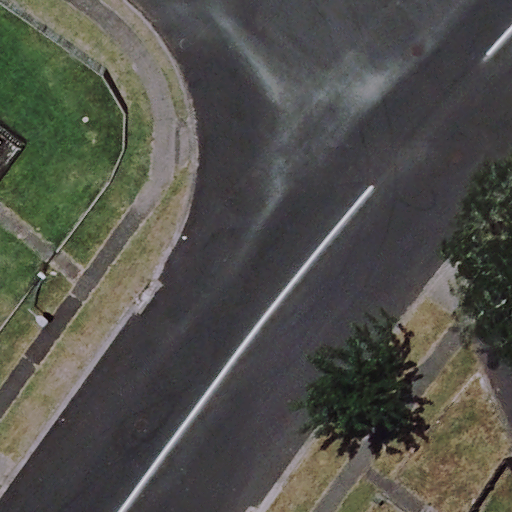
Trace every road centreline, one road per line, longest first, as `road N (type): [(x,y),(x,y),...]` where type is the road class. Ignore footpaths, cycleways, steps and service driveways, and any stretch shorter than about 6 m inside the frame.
road 1 (residential): [(132,511),(417,117)]
road 2 (residential): [(417,117),(255,0)]
road 3 (residential): [(417,117),(511,25)]
